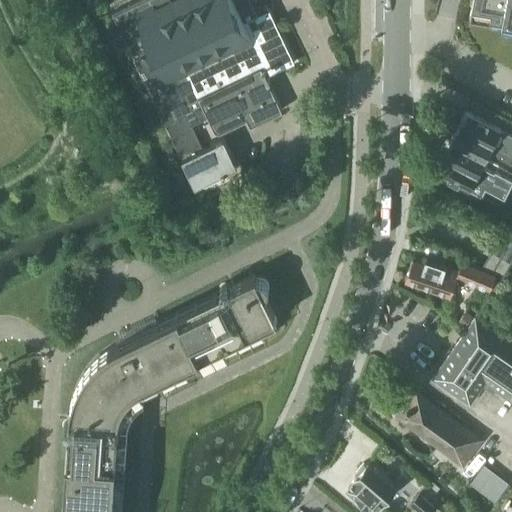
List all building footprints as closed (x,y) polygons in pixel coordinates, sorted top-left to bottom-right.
[(264,0),(138,0),(112,12),(182,159),(202,149),(189,121),(196,117),(198,122),(208,117),(215,131),(220,132),(247,119),(251,126),(282,111),(267,80),(271,79),(266,68),(278,62),(281,69),(295,63),(264,0)] [(511,0),(471,0),(469,15),(490,19),(490,14),(511,18),(511,0)] [(501,130),(466,111),(458,127),(511,155),(511,136),(500,131),(501,130)] [(511,163),(511,155),(458,127),(450,141),(485,160),(488,153),(511,164),(511,163)] [(196,187),(238,167),(225,139),(202,149),(182,159),(196,187)] [(481,167),(485,160),(450,141),(442,157),(508,191),(511,182),(511,181),(494,172),(493,174),(481,167)] [(504,199),(508,191),(442,157),(434,173),(481,197),(485,189),(504,199)] [(511,261),(511,230),(506,227),(493,247),(480,269),(495,275),(502,278),(511,261)] [(450,297),(457,277),(489,290),(495,275),(480,269),(462,261),(458,270),(425,259),(424,263),(412,259),(404,281),(450,297)] [(121,511),(122,506),(128,420),(128,419),(128,418),(128,417),(129,416),(129,415),(129,414),(129,413),(130,412),(130,411),(131,410),(131,409),(132,408),(132,407),(133,406),(133,405),(134,404),(135,403),(136,402),(137,401),(137,400),(138,400),(139,399),(140,398),(141,398),(142,397),(144,396),(158,389),(280,329),(276,320),(277,319),(265,295),(265,294),(266,294),(266,293),(267,293),(267,292),(268,291),(268,290),(268,289),(269,289),(269,288),(269,287),(269,286),(269,285),(268,285),(268,284),(268,283),(267,282),(267,281),(266,281),(266,280),(265,280),(265,279),(264,279),(263,279),(263,278),(262,278),(261,278),(260,278),(259,278),(258,278),(257,278),(255,275),(234,285),(231,287),(230,286),(229,286),(229,285),(228,285),(228,284),(227,284),(226,284),(225,284),(224,284),(223,284),(222,284),(222,285),(221,285),(221,286),(220,286),(220,287),(219,287),(219,288),(219,289),(219,290),(219,291),(219,292),(219,293),(157,324),(119,342),(117,343),(114,344),(112,346),(109,348),(106,350),(104,351),(101,353),(99,355),(97,358),(94,360),(92,362),(90,365),(88,367),(86,369),(84,372),(83,375),(81,377),(79,380),(78,383),(77,386),(75,389),(74,392),(73,395),(72,398),(71,401),(71,404),(70,407),(70,410),(69,416),(69,420),(68,420),(67,420),(67,421),(66,421),(65,421),(65,422),(64,422),(64,423),(63,423),(63,424),(62,425),(62,426),(62,427),(62,428),(62,429),(63,429),(63,430),(63,431),(64,431),(64,432),(65,432),(66,432),(66,433),(67,433),(68,433),(63,503),(63,505),(63,507),(62,509),(62,511),(61,511),(121,511)] [(462,337),(433,378),(469,404),(478,392),(482,386),(484,382),(495,390),(511,401),(511,344),(511,343),(475,318),(462,337)] [(461,462),(478,440),(417,394),(400,416),(461,462)] [(382,501),(395,485),(367,462),(365,465),(363,463),(355,473),(357,475),(354,478),(355,478),(347,487),(357,496),(353,500),(364,509),(367,504),(373,510),(381,500),(382,501)] [(508,483),(497,474),(484,464),(470,484),(494,502),(508,483)] [(419,511),(430,511),(434,508),(418,494),(410,504),(419,511)]
